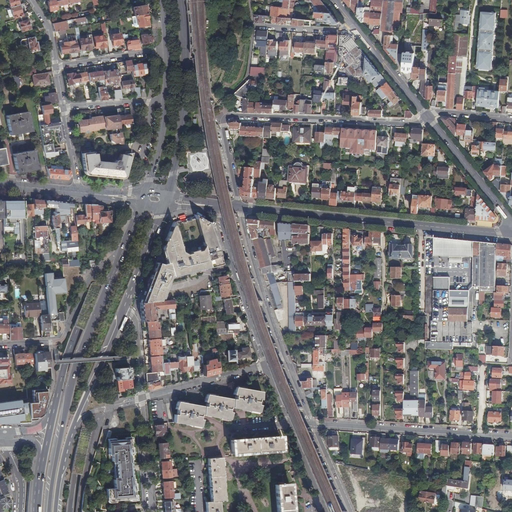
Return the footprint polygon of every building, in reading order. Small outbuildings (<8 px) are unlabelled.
[(47,2),(50,11),(58,10),(57,7),(56,1),(55,0),(50,0),(51,1),(47,2)] [(60,0),(56,1),(57,7),(64,5),(65,13),(70,12),(68,4),(67,0),(60,0)] [(316,11),(332,13),(321,0),(310,0),(310,1),(313,2),(316,5),(315,11),(316,11)] [(371,0),(371,8),(370,22),(369,24),(381,25),(383,0),(379,0),(371,0)] [(402,13),(403,0),(383,0),(381,25),(380,29),(380,31),(389,32),(396,32),(395,36),(395,38),(397,40),(398,40),(400,12),(402,13)] [(370,22),(371,8),(362,7),(362,2),(358,1),(358,14),(357,14),(363,22),(370,22)] [(11,11),(8,12),(10,21),(14,20),(13,19),(20,17),(20,18),(27,16),(34,14),(32,10),(26,13),(21,15),(20,11),(18,5),(10,8),(5,9),(6,11),(10,9),(11,11)] [(132,11),(133,11),(134,16),(136,16),(147,14),(147,12),(145,5),(142,5),(132,7),(133,9),(132,9),(132,11)] [(294,18),(295,19),(295,17),(293,17),(293,8),(290,8),(284,7),(272,6),(271,16),(273,16),(272,22),(278,23),(278,24),(287,24),(287,22),(291,22),(291,18),(294,18)] [(470,15),(470,10),(461,9),(461,15),(460,23),(470,24),(471,15),(470,15)] [(331,23),(339,24),(339,22),(332,13),(316,11),(316,16),(326,17),(326,20),(324,20),(324,22),(331,23)] [(490,17),(490,13),(482,12),(477,68),(492,69),(496,17),(490,17)] [(148,19),(147,14),(136,16),(138,27),(149,25),(148,19)] [(444,15),(444,14),(438,14),(438,19),(433,18),(433,14),(431,14),(431,25),(443,26),(443,20),(444,15)] [(255,15),(256,23),(265,23),(266,17),(270,18),(270,16),(255,15)] [(460,23),(461,15),(453,15),(450,49),(448,83),(446,106),(446,108),(453,109),(454,97),(458,47),(459,34),(460,23)] [(21,32),(31,29),(28,20),(18,23),(21,32)] [(53,25),(55,31),(55,32),(57,31),(65,30),(68,29),(66,21),(61,22),(53,24),(53,25)] [(103,36),(92,38),(94,48),(97,48),(98,48),(109,47),(105,22),(101,23),(103,36)] [(268,31),(258,30),(257,45),(262,46),(261,54),(266,55),(268,31)] [(430,30),(423,30),(421,67),(420,78),(423,79),(420,93),(425,99),(425,98),(426,84),(428,62),(430,30)] [(140,35),(141,36),(142,44),(152,42),(151,37),(149,37),(148,32),(141,33),(141,35),(140,35)] [(284,33),(280,33),(280,39),(279,41),(281,42),(281,50),(289,50),(290,40),(285,40),(285,42),(283,42),(284,33)] [(122,44),(123,44),(122,35),(122,34),(120,34),(111,35),(113,46),(122,44)] [(329,36),(328,35),(327,49),(330,49),(330,47),(330,46),(334,46),(334,44),(338,45),(339,35),(329,34),(329,36)] [(466,78),(469,34),(459,34),(458,47),(454,97),(459,97),(458,109),(464,110),(464,98),(465,86),(466,78)] [(88,38),(77,40),(79,51),(83,50),(83,51),(91,49),(90,49),(94,48),(92,38),(92,35),(87,36),(88,38)] [(317,40),(317,43),(317,46),(321,46),(321,49),(327,49),(328,35),(324,35),(323,40),(320,40),(320,39),(319,39),(318,40),(317,40)] [(385,36),(385,45),(391,46),(391,44),(393,44),(393,36),(391,36),(390,36),(389,35),(389,36),(385,36)] [(21,44),(23,46),(24,53),(38,51),(37,43),(35,43),(34,38),(21,40),(20,42),(21,44)] [(127,49),(134,48),(134,50),(140,49),(139,45),(138,39),(129,41),(129,44),(126,45),(127,49)] [(268,54),(277,55),(278,41),(274,41),(274,39),(269,39),(268,54)] [(59,41),(61,54),(69,53),(67,43),(67,40),(64,41),(59,41)] [(72,42),(67,43),(69,53),(78,51),(77,51),(79,51),(77,40),(72,40),(72,42)] [(352,58),(353,43),(349,43),(349,41),(346,41),(346,43),(342,43),(341,51),(351,52),(350,58),(352,58)] [(296,46),(292,46),(291,58),(293,58),(294,58),(294,52),(295,52),(303,52),(302,55),(304,55),(305,43),(296,42),(296,46)] [(305,42),(305,43),(304,55),(304,59),(307,59),(308,52),(310,53),(310,54),(312,55),(312,53),(316,53),(317,48),(316,48),(317,46),(317,43),(305,42)] [(385,45),(384,48),(397,64),(398,53),(398,44),(394,44),(393,44),(391,44),(391,46),(385,45)] [(330,49),(327,49),(326,62),(334,62),(337,62),(338,48),(330,47),(330,49)] [(408,53),(404,53),(404,54),(403,63),(414,63),(415,53),(409,53),(409,51),(408,51),(408,53)] [(381,74),(366,55),(366,57),(365,68),(365,71),(365,73),(372,82),(381,74)] [(357,57),(357,67),(360,67),(365,68),(366,57),(357,57)] [(334,62),(326,62),(326,66),(325,66),(327,66),(327,68),(328,69),(328,72),(333,73),(334,62)] [(30,67),(26,67),(27,75),(30,75),(32,74),(36,74),(34,64),(29,65),(30,67)] [(146,64),(139,65),(140,75),(147,74),(146,64)] [(139,65),(131,66),(132,71),(132,74),(133,77),(140,75),(139,65)] [(325,66),(326,66),(315,65),(315,70),(322,71),(322,73),(325,74),(325,66)] [(265,68),(251,67),(250,76),(253,76),(259,76),(265,76),(265,68)] [(403,67),(403,71),(410,80),(413,78),(414,67),(403,67)] [(112,72),(111,72),(113,83),(117,83),(117,82),(120,82),(119,76),(118,70),(112,70),(112,72)] [(103,71),(96,72),(97,81),(100,81),(100,82),(104,82),(104,79),(103,72),(103,71)] [(109,71),(103,72),(104,79),(105,84),(108,83),(108,84),(113,83),(111,72),(109,73),(109,71)] [(34,85),(49,83),(47,72),(36,74),(32,74),(34,85)] [(88,72),(78,74),(80,82),(89,80),(88,73),(88,72)] [(96,72),(88,73),(89,80),(89,82),(97,81),(96,72)] [(74,83),(80,82),(78,74),(75,75),(74,74),(72,74),(72,73),(66,74),(68,84),(74,83)] [(394,91),(381,74),(372,82),(376,87),(380,84),(382,87),(377,90),(384,99),(387,96),(394,91)] [(250,89),(250,79),(234,95),(244,98),(243,112),(249,112),(249,102),(250,89)] [(259,80),(250,79),(250,89),(259,90),(259,80)] [(500,90),(508,90),(509,80),(506,80),(501,79),(500,90)] [(129,88),(134,88),(133,80),(130,81),(122,82),(123,89),(129,88)] [(446,106),(448,83),(439,82),(438,100),(443,101),(443,106),(446,106)] [(323,98),(323,92),(324,91),(324,87),(321,86),(321,91),(315,90),(314,101),(323,102),(323,98)] [(478,87),(465,86),(464,98),(473,98),(473,97),(477,98),(478,89),(478,87)] [(98,88),(99,93),(100,100),(107,100),(105,87),(98,88)] [(355,87),(348,87),(347,90),(346,90),(346,95),(353,96),(355,96),(355,91),(355,87)] [(49,96),(45,97),(46,104),(58,103),(55,88),(48,90),(49,96)] [(477,98),(477,105),(499,107),(500,94),(500,91),(496,91),(495,94),(493,94),(493,91),(478,89),(477,98)] [(121,90),(114,90),(115,99),(123,99),(121,90)] [(355,96),(353,114),(362,114),(362,113),(362,107),(363,102),(358,101),(358,100),(361,100),(363,98),(363,92),(355,91),(355,96)] [(401,99),(394,91),(387,96),(391,101),(388,104),(391,107),(401,99)] [(295,94),(290,94),(288,109),(294,110),(294,112),(300,112),(300,100),(299,100),(299,102),(297,102),(297,105),(294,104),(295,94)] [(289,95),(280,95),(280,98),(280,100),(281,100),(280,109),(287,109),(289,95)] [(346,95),(345,95),(344,103),(353,104),(353,96),(346,95)] [(300,99),(300,100),(300,112),(312,112),(313,100),(300,99)] [(257,102),(249,102),(249,112),(257,112),(257,102)] [(258,102),(257,102),(257,112),(274,113),(274,108),(274,104),(263,104),(263,102),(258,102)] [(42,110),(37,111),(38,115),(40,115),(43,114),(48,114),(54,112),(54,109),(47,109),(47,105),(41,106),(42,110)] [(78,121),(78,124),(79,125),(80,126),(79,126),(79,129),(80,133),(85,132),(85,133),(90,133),(89,131),(99,130),(99,129),(105,128),(106,130),(111,129),(116,128),(120,128),(120,124),(119,120),(118,116),(118,109),(117,109),(118,115),(104,117),(104,116),(99,116),(100,118),(97,118),(97,117),(93,117),(93,119),(91,119),(78,121)] [(121,120),(119,120),(120,124),(122,124),(126,124),(127,126),(132,125),(131,115),(122,116),(121,109),(118,109),(118,116),(121,116),(121,120)] [(6,115),(9,133),(13,132),(13,133),(28,131),(28,130),(31,129),(28,111),(28,113),(7,116),(6,115)] [(456,137),(457,119),(451,118),(443,118),(442,119),(456,137)] [(473,128),(474,121),(470,120),(469,127),(470,128),(470,131),(466,131),(465,142),(473,142),(473,141),(473,128)] [(41,131),(43,146),(45,153),(48,153),(54,152),(52,143),(53,143),(52,138),(51,138),(50,130),(57,128),(60,143),(65,142),(61,122),(49,124),(44,124),(45,130),(41,131)] [(241,130),(242,126),(242,124),(238,123),(238,122),(235,122),(235,123),(230,123),(230,130),(234,130),(241,130)] [(282,124),(273,123),(272,127),(272,136),(277,136),(278,132),(282,132),(282,126),(282,124)] [(248,127),(247,137),(264,138),(265,127),(265,124),(258,124),(258,127),(248,127)] [(334,138),(342,138),(342,131),(343,129),(343,125),(340,125),(340,129),(334,128),(334,138)] [(465,142),(466,131),(466,125),(458,125),(457,135),(461,135),(460,143),(465,148),(465,142)] [(265,127),(264,138),(272,138),(272,136),(272,127),(265,127)] [(311,143),(311,129),(295,128),(295,142),(311,143)] [(326,133),(325,139),(334,140),(334,138),(334,128),(326,128),(326,133)] [(423,140),(424,130),(412,129),(412,139),(418,140),(423,140)] [(504,141),(504,132),(504,130),(497,129),(497,131),(496,141),(504,141)] [(117,143),(119,144),(122,144),(121,133),(116,133),(111,134),(110,134),(111,141),(113,143),(117,143)] [(321,148),(325,148),(325,139),(326,133),(316,133),(316,143),(321,143),(321,148)] [(372,148),(376,149),(377,145),(377,138),(377,134),(366,133),(364,135),(363,146),(364,148),(366,148),(366,149),(372,150),(372,148)] [(407,135),(396,134),(395,141),(396,141),(395,147),(406,148),(406,142),(407,142),(407,135)] [(377,138),(377,145),(378,145),(378,146),(378,149),(381,149),(382,147),(389,147),(389,138),(379,137),(379,138),(377,138)] [(481,142),(473,141),(473,142),(472,152),(472,155),(480,155),(480,151),(481,142)] [(264,142),(263,155),(262,163),(270,164),(270,159),(270,156),(271,147),(268,146),(268,143),(264,142)] [(496,150),(496,148),(496,143),(491,143),(481,142),(480,151),(485,151),(485,149),(496,150)] [(429,156),(428,161),(435,162),(436,145),(423,144),(422,156),(429,156)] [(84,158),(82,159),(83,170),(85,170),(85,171),(86,171),(86,172),(87,173),(88,174),(89,174),(90,174),(89,176),(95,177),(95,176),(95,175),(112,176),(112,178),(120,179),(121,179),(122,178),(123,178),(124,177),(125,175),(132,151),(126,152),(125,156),(120,154),(117,163),(96,162),(94,162),(94,159),(96,159),(95,154),(93,154),(93,148),(82,150),(83,153),(81,153),(81,154),(83,154),(84,158)] [(13,154),(16,171),(20,171),(20,172),(35,169),(35,168),(38,167),(35,151),(14,155),(13,154)] [(255,168),(253,198),(259,198),(260,189),(260,181),(258,180),(258,184),(256,184),(256,177),(261,178),(262,163),(263,155),(261,155),(260,162),(256,162),(256,168),(255,168)] [(502,166),(502,161),(502,160),(497,159),(497,158),(495,158),(495,167),(494,176),(501,176),(502,166)] [(288,181),(288,182),(302,183),(302,182),(307,182),(308,168),(303,168),(303,166),(302,165),(301,164),(299,163),(297,164),(296,164),(295,165),(294,166),(294,167),(290,167),(288,181)] [(242,195),(244,197),(253,198),(255,168),(246,168),(239,167),(239,173),(238,173),(239,178),(240,176),(241,176),(241,175),(242,175),(242,173),(246,174),(245,187),(240,186),(242,195)] [(434,167),(434,176),(438,176),(438,178),(449,179),(449,175),(450,169),(434,167)] [(495,167),(485,174),(491,181),(494,179),(494,176),(495,167)] [(70,171),(47,169),(49,178),(68,180),(71,176),(70,171)] [(395,194),(403,195),(404,186),(401,186),(401,179),(391,178),(389,196),(395,196),(395,194)] [(278,198),(287,199),(288,182),(288,181),(280,180),(278,198)] [(496,180),(492,182),(500,192),(501,182),(501,180),(496,180)] [(322,199),(322,200),(331,200),(332,182),(323,182),(323,185),(322,199)] [(510,205),(510,196),(511,185),(511,184),(510,184),(510,185),(508,185),(508,183),(505,183),(505,185),(501,185),(501,193),(510,205)] [(313,184),(313,198),(322,199),(323,185),(320,185),(319,185),(313,184)] [(268,190),(268,199),(276,200),(277,189),(275,189),(275,186),(270,185),(270,188),(268,188),(268,190)] [(338,194),(338,201),(342,201),(341,202),(342,203),(343,203),(344,202),(343,201),(348,202),(355,202),(356,193),(357,193),(357,192),(357,187),(356,187),(356,185),(355,185),(354,188),(349,187),(348,192),(338,191),(338,194)] [(373,194),(372,202),(381,202),(382,189),(382,188),(378,188),(377,188),(374,188),(373,192),(373,194)] [(477,206),(478,195),(472,188),(472,191),(467,190),(467,189),(456,188),(455,195),(456,195),(456,196),(460,196),(460,195),(467,195),(467,196),(472,197),(472,205),(471,208),(473,208),(474,206),(477,206)] [(260,189),(259,198),(268,199),(268,190),(260,189)] [(362,201),(372,202),(373,194),(363,194),(362,201)] [(477,211),(476,220),(494,222),(497,217),(478,195),(477,206),(477,209),(477,211)] [(447,209),(452,210),(452,208),(452,201),(442,200),(442,198),(436,198),(435,204),(436,204),(436,208),(447,210),(447,209)] [(44,200),(33,199),(34,215),(45,214),(45,207),(44,200)] [(56,244),(60,244),(61,251),(66,250),(65,242),(60,242),(59,235),(58,228),(58,224),(55,201),(44,200),(45,207),(54,208),(55,212),(53,212),(53,213),(53,215),(51,216),(52,229),(54,229),(55,236),(56,244)] [(55,201),(58,224),(63,223),(63,216),(68,215),(67,202),(55,201)] [(18,202),(3,202),(3,219),(3,228),(13,228),(13,233),(18,233),(18,223),(16,223),(15,219),(24,219),(24,216),(23,205),(23,204),(23,202),(18,202)] [(70,234),(71,241),(65,242),(66,250),(66,252),(67,260),(67,261),(68,267),(79,267),(75,224),(73,206),(73,203),(67,202),(68,215),(69,225),(70,234)] [(27,205),(23,205),(24,216),(31,216),(32,216),(32,204),(27,205)] [(102,206),(96,205),(98,219),(98,223),(100,222),(110,222),(109,217),(113,216),(113,210),(108,211),(108,210),(102,210),(102,206)] [(467,210),(466,219),(476,220),(477,211),(467,210)] [(85,215),(75,216),(76,225),(84,224),(84,225),(83,227),(84,237),(87,237),(86,232),(86,229),(86,222),(85,215)] [(210,265),(212,265),(213,266),(224,263),(223,260),(222,260),(221,256),(222,256),(214,225),(196,215),(195,215),(196,216),(175,223),(175,222),(163,248),(163,249),(166,248),(172,251),(171,254),(165,255),(167,263),(163,264),(157,262),(141,302),(149,302),(152,301),(156,301),(160,301),(161,297),(162,298),(168,282),(163,280),(164,278),(165,278),(167,279),(167,278),(170,279),(170,277),(187,273),(185,268),(188,267),(189,272),(202,268),(202,267),(209,265),(209,267),(210,267),(210,265)] [(110,222),(100,222),(101,231),(108,230),(113,216),(109,217),(110,222)] [(248,220),(254,240),(260,239),(257,234),(261,233),(261,228),(260,229),(261,221),(248,220)] [(276,223),(261,221),(260,229),(261,228),(267,229),(271,230),(271,236),(276,236),(276,223)] [(294,224),(284,223),(285,234),(294,233),(294,224)] [(310,226),(294,224),(294,233),(294,235),(300,235),(300,237),(294,237),(294,243),(294,245),(311,244),(311,235),(308,235),(308,233),(311,233),(310,226)] [(35,249),(35,250),(35,254),(39,254),(39,252),(44,252),(44,254),(43,254),(43,261),(49,261),(49,255),(48,243),(47,231),(46,226),(34,227),(35,239),(39,238),(39,237),(44,237),(43,239),(44,248),(39,248),(39,241),(33,241),(34,249),(35,249)] [(351,230),(345,229),(345,236),(339,236),(339,240),(345,239),(351,239),(351,230)] [(371,238),(366,238),(366,249),(374,249),(374,232),(371,232),(371,238)] [(382,233),(374,232),(374,249),(382,249),(382,233)] [(359,239),(359,236),(353,235),(353,246),(364,246),(363,239),(359,239)] [(434,259),(474,263),(474,242),(434,238),(434,259)] [(260,239),(254,240),(264,275),(267,274),(274,273),(284,272),(283,265),(272,266),(270,261),(270,259),(274,258),(277,257),(272,239),(265,241),(266,245),(262,246),(260,239)] [(324,242),(312,242),(313,252),(324,252),(324,248),(324,242)] [(481,243),(480,293),(485,293),(495,293),(496,286),(496,275),(497,244),(481,243)] [(511,259),(511,245),(497,244),(496,275),(499,275),(499,276),(507,276),(508,264),(499,264),(499,262),(507,262),(507,260),(511,259)] [(392,258),(402,258),(402,247),(398,247),(398,245),(392,245),(392,258)] [(402,247),(402,258),(413,258),(413,245),(407,245),(407,247),(402,247)] [(402,268),(392,268),(392,279),(402,279),(402,268)] [(274,273),(267,274),(271,286),(277,284),(274,273)] [(219,284),(228,282),(226,274),(224,275),(224,276),(218,277),(219,284)] [(311,274),(295,275),(295,282),(302,282),(303,282),(303,283),(305,283),(305,282),(311,281),(311,274)] [(360,275),(351,275),(351,280),(351,290),(358,290),(358,280),(363,280),(365,280),(365,275),(361,275),(361,276),(360,276),(360,275)] [(431,343),(473,343),(473,321),(468,321),(468,309),(469,305),(470,286),(466,286),(466,285),(460,285),(460,283),(455,283),(455,278),(450,278),(450,290),(450,305),(450,321),(450,323),(442,323),(434,322),(434,321),(432,321),(431,343)] [(434,278),(434,321),(450,321),(450,305),(450,290),(444,290),(444,278),(434,278)] [(358,290),(351,290),(351,291),(351,292),(356,292),(356,293),(363,293),(363,280),(358,280),(358,290)] [(219,285),(220,297),(214,298),(215,301),(221,300),(221,297),(224,296),(225,296),(230,295),(228,284),(219,285)] [(271,286),(279,310),(283,309),(281,301),(282,300),(277,284),(271,286)] [(210,303),(209,289),(199,290),(200,304),(210,303)] [(408,292),(394,292),(394,296),(393,296),(393,307),(401,307),(401,300),(405,301),(405,296),(408,297),(408,292)] [(156,301),(152,301),(152,307),(150,307),(149,302),(141,302),(140,302),(141,313),(142,321),(154,320),(153,310),(169,308),(169,319),(175,318),(174,299),(168,300),(160,301),(156,301)] [(230,299),(224,300),(226,314),(233,313),(233,308),(231,308),(230,299)] [(39,303),(39,304),(40,316),(40,317),(48,317),(48,309),(44,309),(43,303),(39,303)] [(39,304),(24,304),(25,317),(40,316),(39,304)] [(366,307),(366,313),(373,313),(374,317),(382,317),(382,309),(374,309),(374,307),(366,307)] [(496,308),(493,308),(493,317),(502,317),(502,308),(496,308)] [(327,327),(335,326),(335,324),(334,324),(334,309),(331,310),(331,316),(327,316),(327,317),(324,317),(325,318),(306,318),(307,326),(313,326),(313,325),(321,325),(321,326),(327,326),(327,327)] [(296,317),(296,327),(305,326),(305,315),(300,315),(300,317),(296,317)] [(40,317),(40,318),(41,332),(50,332),(48,317),(40,317)] [(381,321),(374,321),(374,332),(384,332),(384,326),(384,324),(381,324),(381,321)] [(159,322),(148,323),(148,330),(159,329),(159,322)] [(227,328),(216,329),(217,334),(228,333),(233,333),(238,333),(238,329),(238,323),(227,323),(227,328)] [(16,329),(10,329),(10,340),(21,339),(21,324),(18,324),(18,328),(16,328),(16,329)] [(372,328),(358,328),(358,340),(366,340),(366,339),(367,339),(367,338),(373,338),(372,328)] [(149,338),(160,337),(159,329),(148,330),(149,338)] [(314,351),(321,351),(321,350),(325,350),(331,350),(331,336),(317,336),(317,337),(316,337),(316,341),(317,341),(317,348),(316,348),(315,348),(314,349),(314,351)] [(160,339),(149,340),(150,348),(161,347),(160,339)] [(505,356),(505,347),(492,346),(487,346),(487,348),(486,349),(486,351),(487,352),(487,355),(505,356)] [(234,350),(234,351),(235,359),(238,358),(238,359),(251,356),(250,347),(234,350)] [(218,353),(218,360),(226,360),(226,353),(226,350),(221,351),(221,353),(218,353)] [(0,383),(10,383),(8,354),(3,355),(3,352),(0,351),(0,383)] [(24,353),(14,354),(15,364),(25,364),(24,354),(24,353)] [(27,354),(24,354),(25,364),(34,364),(33,353),(30,353),(27,354)] [(39,354),(34,354),(35,369),(45,368),(45,363),(44,358),(44,353),(40,353),(40,355),(39,355),(39,354)] [(160,356),(150,357),(151,364),(161,364),(160,356)] [(184,370),(186,370),(185,356),(178,356),(178,362),(179,362),(180,372),(184,372),(184,370)] [(458,358),(454,358),(454,363),(456,364),(456,366),(457,367),(457,371),(464,371),(464,356),(458,356),(458,358)] [(207,364),(204,365),(204,376),(219,372),(218,361),(215,362),(215,358),(215,359),(207,361),(207,364)] [(366,374),(358,375),(358,380),(368,380),(368,379),(369,375),(369,358),(366,358),(366,374)] [(163,361),(163,363),(164,372),(164,375),(169,374),(169,371),(169,368),(178,367),(178,360),(175,360),(175,362),(169,363),(168,361),(163,361)] [(320,365),(315,365),(315,367),(314,367),(314,371),(319,371),(321,371),(325,371),(325,364),(327,364),(327,363),(325,362),(321,362),(320,362),(320,365)] [(434,362),(430,362),(429,362),(429,369),(436,369),(436,380),(446,380),(447,362),(434,362)] [(151,372),(161,371),(161,364),(151,364),(151,372)] [(120,376),(118,377),(116,377),(117,381),(131,379),(130,375),(129,375),(129,372),(130,372),(130,367),(122,368),(116,369),(116,372),(118,372),(119,373),(120,376)] [(504,375),(504,372),(503,372),(503,369),(494,369),(493,378),(503,378),(503,375),(504,375)] [(419,389),(419,371),(411,371),(411,388),(419,389)] [(147,384),(148,388),(151,390),(163,387),(161,382),(151,384),(149,385),(149,382),(150,382),(158,381),(157,373),(146,373),(147,384)] [(131,379),(117,381),(118,392),(124,391),(124,388),(132,388),(131,379)] [(313,379),(300,379),(304,388),(313,388),(313,380),(313,379)] [(491,388),(491,391),(500,392),(500,384),(499,384),(499,381),(500,381),(500,380),(491,379),(491,383),(491,385),(491,388)] [(466,390),(471,390),(475,391),(475,382),(461,381),(461,385),(464,385),(464,390),(466,390)] [(177,415),(174,414),(174,422),(192,425),(200,427),(201,420),(199,419),(200,414),(202,414),(202,415),(215,417),(225,419),(229,419),(230,412),(228,411),(229,406),(231,406),(231,407),(257,412),(260,405),(258,404),(259,399),(261,399),(261,391),(240,387),(235,387),(233,394),(235,395),(234,400),(232,400),(232,399),(206,394),(205,401),(207,402),(206,407),(204,407),(204,406),(178,401),(175,409),(177,409),(177,415)] [(317,388),(313,388),(313,390),(313,391),(319,390),(319,396),(323,396),(323,401),(328,401),(328,395),(327,388),(324,388),(317,388)] [(419,389),(411,388),(411,401),(406,401),(406,416),(419,416),(419,401),(419,395),(419,389)] [(343,389),(335,389),(335,396),(338,396),(338,399),(337,399),(337,402),(338,402),(338,407),(341,408),(341,414),(344,413),(344,407),(343,393),(343,389)] [(29,395),(31,395),(31,397),(31,402),(38,402),(37,391),(29,391),(29,395)] [(491,391),(490,401),(500,402),(500,401),(500,399),(502,399),(502,397),(500,397),(500,394),(504,394),(504,392),(500,392),(491,391)] [(0,423),(5,423),(11,423),(22,422),(30,422),(28,402),(28,399),(0,402),(0,423)] [(28,402),(30,422),(34,422),(40,415),(43,409),(44,401),(38,402),(31,402),(28,402)] [(463,404),(463,412),(464,412),(464,421),(473,421),(474,416),(474,414),(474,412),(469,412),(469,404),(463,404)] [(502,409),(498,409),(498,413),(490,412),(489,422),(499,423),(499,422),(502,422),(502,409)] [(460,412),(451,411),(451,420),(460,420),(460,412)] [(165,425),(155,426),(156,436),(166,436),(165,425)] [(386,434),(383,434),(381,449),(390,450),(391,440),(386,440),(386,434)] [(391,440),(390,450),(399,450),(400,443),(401,435),(397,435),(396,440),(391,440)] [(280,436),(231,440),(231,454),(281,450),(280,436)] [(340,436),(330,436),(331,447),(331,449),(332,450),(339,450),(340,449),(340,447),(340,436)] [(380,447),(381,438),(372,437),(371,447),(380,447)] [(132,460),(131,439),(110,441),(111,448),(109,449),(109,455),(112,455),(112,462),(113,462),(115,462),(116,480),(114,480),(114,489),(106,489),(107,498),(110,498),(111,501),(135,499),(133,479),(132,480),(131,460),(132,460)] [(159,458),(168,457),(167,439),(161,440),(161,443),(158,444),(159,458)] [(364,440),(353,440),(352,454),(363,455),(364,440)] [(400,443),(399,450),(399,451),(403,452),(413,453),(413,451),(417,451),(417,445),(413,445),(414,444),(404,443),(400,443)] [(461,454),(461,444),(453,443),(453,454),(461,454)] [(472,454),(473,444),(464,443),(463,454),(472,454)] [(417,453),(417,459),(425,459),(425,454),(426,444),(419,444),(419,453),(417,453)] [(483,444),(475,444),(475,454),(483,454),(483,444)] [(485,445),(484,445),(483,455),(494,455),(494,456),(495,456),(495,446),(485,445)] [(506,456),(506,447),(501,446),(501,448),(498,448),(497,456),(506,456)] [(222,457),(207,458),(211,502),(220,501),(225,501),(223,476),(222,457)] [(170,461),(161,462),(162,470),(171,469),(170,461)] [(370,476),(371,469),(353,467),(352,474),(370,476)] [(162,478),(171,477),(171,469),(162,470),(162,478)] [(291,511),(290,496),(289,484),(294,482),(290,472),(281,475),(281,481),(280,482),(278,482),(278,484),(275,485),(277,509),(277,511),(291,511)] [(448,479),(448,485),(467,488),(468,482),(469,477),(465,476),(465,481),(448,479)] [(172,481),(163,482),(164,490),(172,489),(172,481)] [(360,482),(359,498),(382,500),(383,483),(360,482)] [(468,482),(467,488),(467,489),(485,493),(486,485),(468,482)] [(0,508),(3,507),(6,509),(10,507),(11,504),(10,500),(6,499),(6,497),(9,496),(8,493),(5,494),(4,491),(5,491),(4,490),(5,488),(4,485),(2,485),(2,483),(0,484),(0,508)] [(164,498),(173,497),(173,499),(180,499),(179,493),(173,494),(172,489),(164,490),(164,498)] [(421,496),(420,501),(433,503),(435,503),(436,499),(434,498),(432,498),(433,493),(424,492),(423,496),(421,496)] [(456,494),(455,502),(456,502),(470,506),(482,509),(483,509),(483,508),(483,506),(484,502),(466,497),(456,494)] [(220,511),(220,501),(211,502),(206,502),(206,511),(220,511)] [(173,502),(165,502),(165,510),(174,510),(173,502)]
